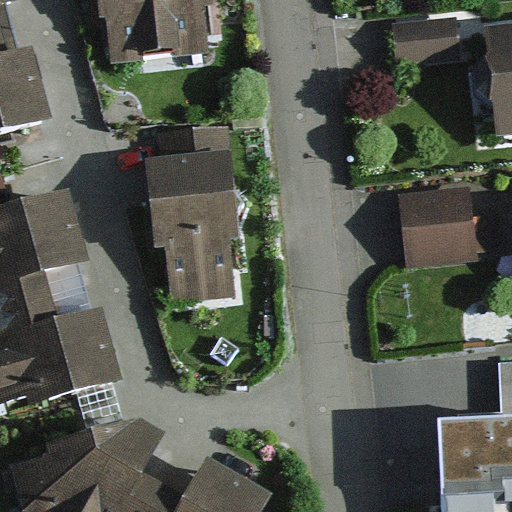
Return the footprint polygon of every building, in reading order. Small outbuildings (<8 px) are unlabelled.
[(0,0),(0,168),(5,167),(0,150),(0,139),(50,126),(30,55),(19,58),(6,11),(18,8),(16,0),(0,0)] [(98,0),(101,25),(109,30),(111,68),(212,61),(209,19),(216,19),(214,0),(98,0)] [(399,69),(461,63),(456,22),(395,29),(399,69)] [(497,144),(511,143),(511,32),(487,35),(497,144)] [(147,170),(156,257),(166,256),(171,307),(236,301),(232,257),(241,256),(232,163),(229,134),(151,142),(153,170),(147,170)] [(400,201),(408,271),(477,264),(476,256),(502,253),(496,201),(473,204),(472,193),(400,201)] [(0,412),(24,406),(26,415),(117,391),(98,320),(88,323),(74,271),(86,268),(68,201),(0,219),(0,412)] [(485,429),(437,431),(441,511),(511,511),(511,369),(503,370),(505,428),(485,429)] [(266,511),(271,503),(206,465),(185,500),(148,479),(168,445),(137,426),(44,452),(48,463),(8,474),(20,511),(266,511)]
